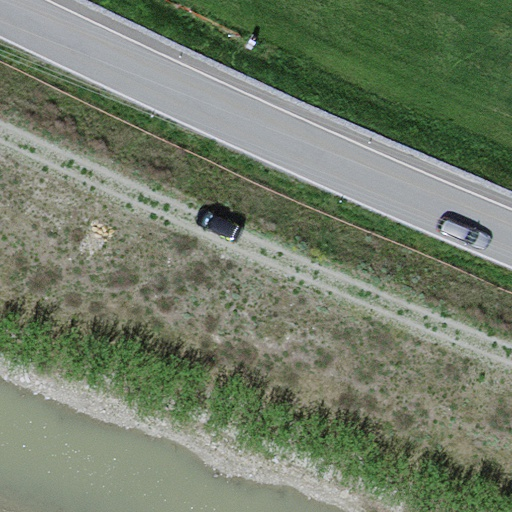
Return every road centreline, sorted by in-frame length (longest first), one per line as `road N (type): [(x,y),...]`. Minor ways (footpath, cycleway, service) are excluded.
road 1 (tertiary): [(0,7),(511,242)]
road 2 (track): [(0,135),(182,223),(511,357)]
